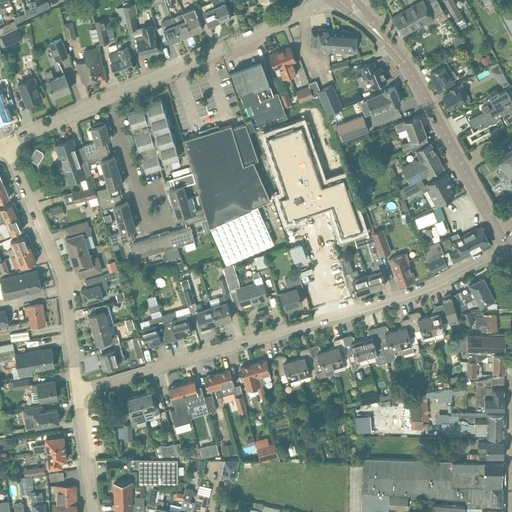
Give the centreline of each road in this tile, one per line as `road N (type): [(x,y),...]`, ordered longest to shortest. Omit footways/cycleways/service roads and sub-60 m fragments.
road 1 (residential): [(77,391),(372,308),(435,286),(504,243)]
road 2 (residential): [(77,391),(66,297),(3,145)]
road 3 (residential): [(108,97),(330,0)]
road 4 (secondary): [(504,243),(385,42)]
road 5 (residential): [(108,97),(148,228)]
road 6 (residential): [(91,511),(77,391)]
